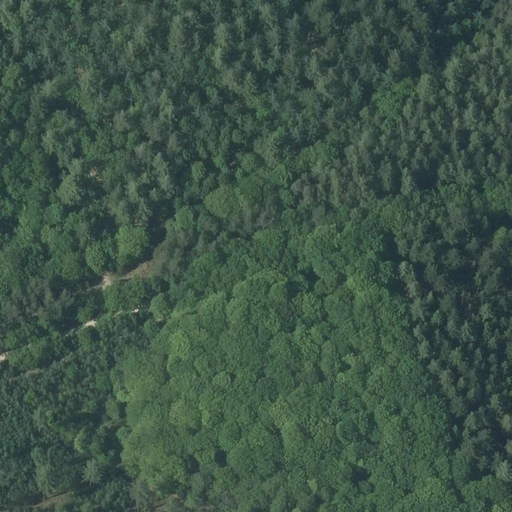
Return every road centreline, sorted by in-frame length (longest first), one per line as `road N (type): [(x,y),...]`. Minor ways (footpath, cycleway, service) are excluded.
road 1 (track): [(0,358),(332,245),(448,216),(511,210)]
road 2 (track): [(0,288),(228,202),(337,141)]
road 3 (track): [(0,29),(107,319)]
road 4 (track): [(337,141),(411,93),(511,8)]
road 5 (track): [(289,0),(337,141)]
